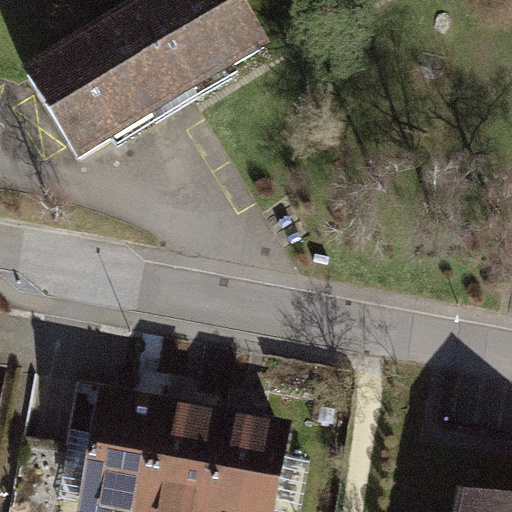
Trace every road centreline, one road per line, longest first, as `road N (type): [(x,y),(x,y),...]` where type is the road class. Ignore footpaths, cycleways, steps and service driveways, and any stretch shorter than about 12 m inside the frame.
road 1 (residential): [(511,358),(0,258)]
road 2 (track): [(363,511),(384,376)]
